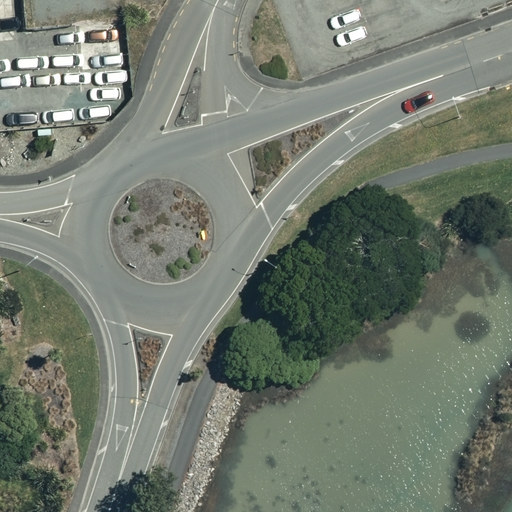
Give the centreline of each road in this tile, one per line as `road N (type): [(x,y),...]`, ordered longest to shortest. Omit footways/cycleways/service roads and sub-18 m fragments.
road 1 (tertiary): [(425,81),(297,180),(239,252)]
road 2 (tertiary): [(197,158),(311,107),(425,81)]
road 3 (tertiary): [(212,293),(110,511)]
road 4 (tertiary): [(113,293),(86,257),(82,234),(92,190),(106,172),(148,151),(197,158)]
road 5 (tertiary): [(108,511),(127,392),(113,293)]
